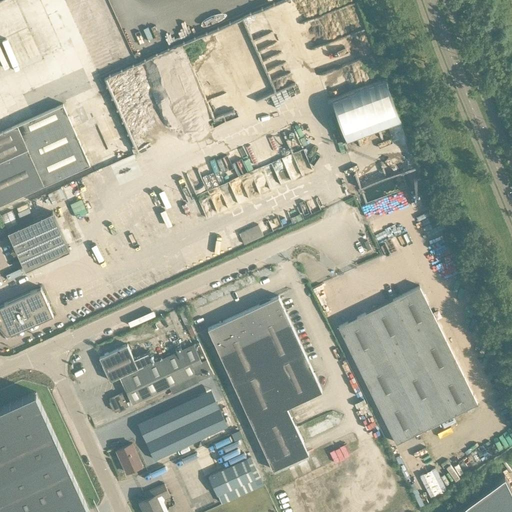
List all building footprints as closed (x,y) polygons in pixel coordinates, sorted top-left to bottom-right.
[(280,0),(244,12),(247,23),(250,24),(256,43),(265,47),(273,44),(275,39),(273,31),(267,29),(268,25),(266,18),(272,16),(277,18),(280,26),(283,18),(283,16),(297,11),(302,0),(280,0)] [(170,50),(112,74),(112,80),(120,80),(137,73),(152,73),(155,80),(156,82),(158,88),(158,93),(161,92),(170,92),(170,50)] [(334,96),(347,138),(402,121),(389,79),(334,96)] [(0,205),(91,164),(64,104),(0,132),(0,205)] [(62,187),(49,193),(54,203),(67,197),(62,187)] [(2,214),(7,226),(18,221),(13,210),(2,214)] [(52,212),(8,232),(25,271),(70,250),(52,212)] [(261,224),(241,231),(245,243),(265,236),(261,224)] [(8,279),(22,273),(19,268),(6,274),(8,279)] [(420,286),(338,326),(396,443),(477,403),(420,286)] [(5,305),(0,308),(0,324),(8,334),(11,333),(11,334),(54,314),(41,287),(4,303),(5,305)] [(273,470),(309,453),(287,406),(322,390),(278,296),(208,328),(273,470)] [(199,342),(121,378),(128,395),(124,397),(123,394),(119,395),(119,394),(111,398),(111,399),(109,400),(110,403),(109,403),(112,411),(114,410),(115,412),(117,411),(117,412),(125,409),(125,408),(128,406),(127,403),(131,401),(133,404),(169,387),(172,395),(214,375),(199,342)] [(135,359),(128,344),(100,357),(110,380),(154,361),(150,352),(135,359)] [(155,460),(228,426),(211,389),(138,423),(155,460)] [(84,511),(89,510),(36,392),(0,408),(0,511),(84,511)] [(309,428),(312,435),(334,426),(331,418),(309,428)] [(234,440),(242,437),(239,431),(232,434),(234,440)] [(336,450),(357,441),(354,433),(333,442),(336,450)] [(127,473),(143,466),(132,443),(117,450),(127,473)] [(222,502),(263,484),(251,457),(246,459),(210,476),(218,494),(222,502)] [(511,511),(511,489),(505,475),(457,511),(511,511)] [(163,511),(157,497),(162,495),(164,500),(170,497),(164,483),(144,493),(146,499),(140,501),(144,511),(163,511)]
